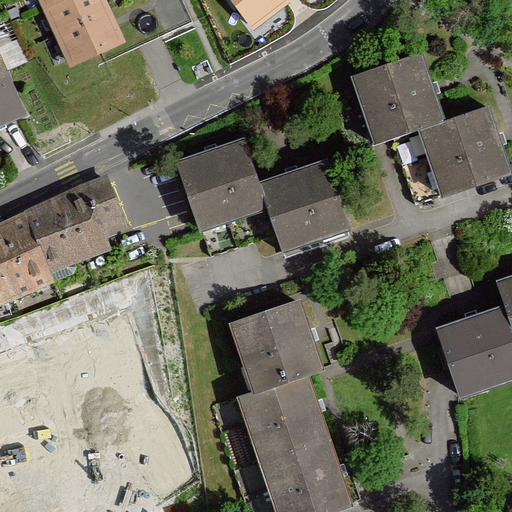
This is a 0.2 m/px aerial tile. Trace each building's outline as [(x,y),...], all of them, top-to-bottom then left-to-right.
[(108,0),(42,0),(71,64),(126,39),(108,0)] [(249,3),(246,0),(213,0),(229,20),(249,3)] [(0,127),(27,116),(0,53),(0,127)] [(420,206),(511,175),(511,173),(491,107),(445,122),(425,58),(333,88),(354,153),(398,138),(420,206)] [(246,139),(182,162),(215,258),(280,235),(261,179),(246,139)] [(280,235),(284,249),(352,226),(328,156),(261,179),(280,235)] [(0,299),(53,277),(50,270),(116,246),(110,235),(129,228),(108,177),(28,213),(0,226),(0,299)] [(504,306),(435,329),(459,401),(511,383),(511,277),(496,283),(504,306)] [(303,297),(232,321),(256,393),(311,374),(328,368),(303,297)] [(242,397),(280,511),(334,511),(355,505),(311,374),(256,393),(242,397)]
